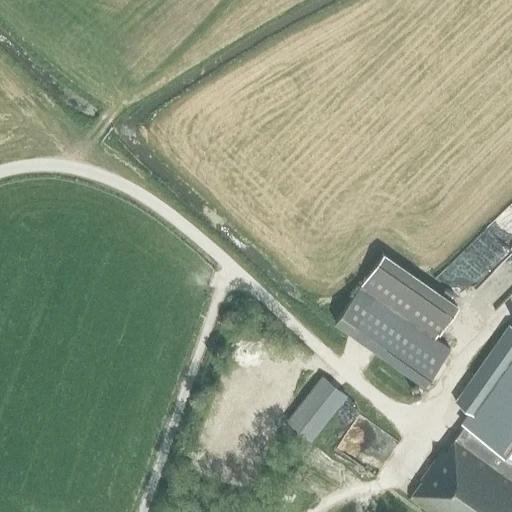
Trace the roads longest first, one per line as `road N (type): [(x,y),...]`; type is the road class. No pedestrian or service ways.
road 1 (unclassified): [(229,266),(158,207),(106,179),(60,166),(0,172)]
road 2 (track): [(511,308),(471,346),(413,429)]
road 3 (track): [(317,511),(390,481),(425,439)]
